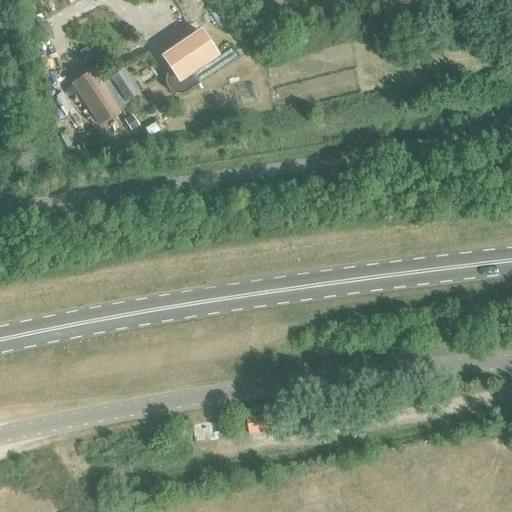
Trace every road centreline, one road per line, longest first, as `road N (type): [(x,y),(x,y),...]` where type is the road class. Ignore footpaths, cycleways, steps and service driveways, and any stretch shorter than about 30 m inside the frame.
road 1 (primary): [(0,347),(511,266)]
road 2 (unclassified): [(0,436),(314,382),(511,364)]
